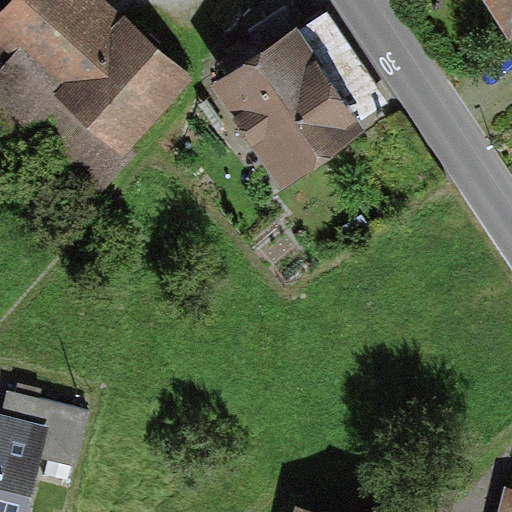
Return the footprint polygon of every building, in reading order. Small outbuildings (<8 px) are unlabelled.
[(197,68),(119,0),(4,0),(0,5),(0,53),(3,56),(0,59),(0,130),(86,206),(140,145),(134,139),(197,68)] [(511,0),(485,0),(510,39),(511,37),(511,0)] [(298,8),(212,63),(282,171),(369,115),(366,111),(389,96),(328,2),(304,17),(298,8)] [(78,461),(92,403),(8,383),(3,405),(0,404),(0,511),(27,511),(42,453),(78,461)] [(403,511),(371,511),(298,494),(293,511),(511,511),(511,476),(504,474),(495,511),(453,511),(461,481),(414,470),(403,511)]
